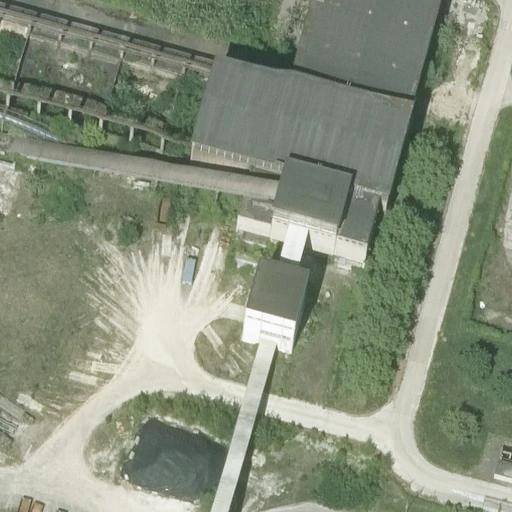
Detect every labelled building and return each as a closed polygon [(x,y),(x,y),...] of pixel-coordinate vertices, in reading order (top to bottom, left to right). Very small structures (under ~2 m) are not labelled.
[(314,7),(288,101),(406,134),(441,0),(310,0),(309,6),(314,7)] [(41,50),(24,44),(21,79),(29,80),(34,83),(31,91),(49,98),(52,94),(64,105),(71,97),(76,102),(81,89),(80,102),(90,91),(91,88),(82,87),(84,82),(85,75),(93,66),(98,66),(111,78),(105,78),(116,88),(118,83),(120,66),(93,64),(81,63),(84,34),(67,52),(41,50)] [(407,135),(406,134),(288,101),(213,81),(189,170),(249,187),(235,235),(236,236),(235,241),(265,249),(266,244),(334,262),(334,261),(363,270),(376,222),(384,224),(407,135)] [(274,351),(290,355),(304,304),(255,290),(251,308),(241,342),(260,347),(274,351)] [(235,511),(274,351),(260,347),(222,511),(235,511)]
